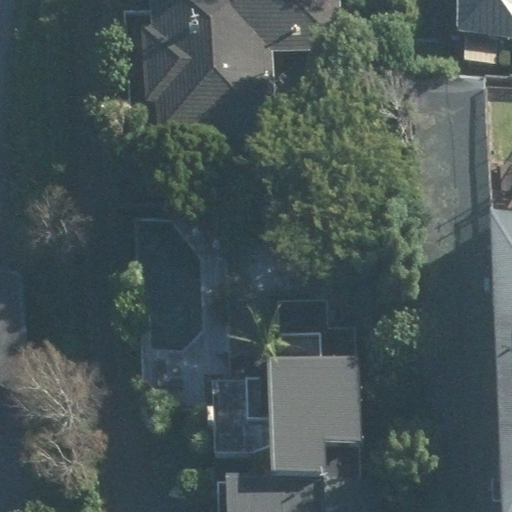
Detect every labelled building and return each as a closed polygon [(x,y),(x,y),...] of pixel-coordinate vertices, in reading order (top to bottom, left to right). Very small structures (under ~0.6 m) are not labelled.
[(174,0),(172,110),(186,111),(185,135),(289,137),(291,40),(336,40),(336,0),(174,0)] [(511,0),(476,0),(475,47),(511,47),(511,0)] [(511,511),(511,240),(502,241),(506,511),(511,511)] [(48,259),(0,244),(0,363),(16,368),(48,259)] [(397,511),(401,366),(214,360),(214,346),(163,344),(162,413),(227,414),(224,511),(397,511)]
